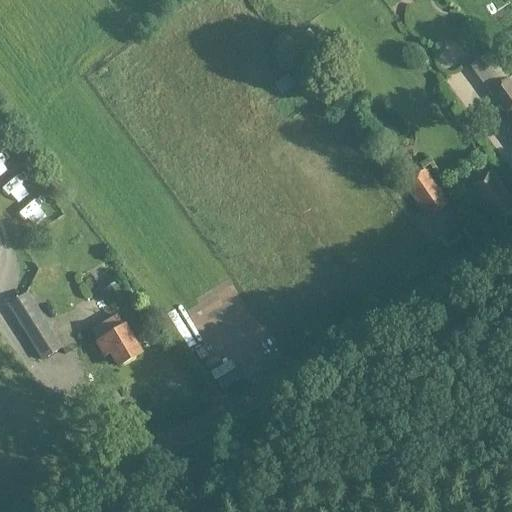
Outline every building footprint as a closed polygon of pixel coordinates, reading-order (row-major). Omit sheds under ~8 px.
[(331,57),(310,30),(287,48),(308,75),(331,57)] [(511,125),(511,124),(511,127),(508,131),(511,135),(511,87),(489,55),(470,68),(505,116),(507,114),(506,118),(511,125)] [(276,94),(285,106),(298,96),(289,84),(276,94)] [(404,186),(427,220),(449,205),(425,171),(404,186)] [(469,189),(481,206),(500,233),(511,224),(511,201),(504,190),(492,173),(469,189)] [(126,296),(118,284),(103,293),(111,306),(126,296)] [(7,307),(42,362),(63,349),(28,294),(7,307)] [(91,332),(98,344),(106,358),(111,355),(119,368),(141,355),(117,316),(91,332)]
